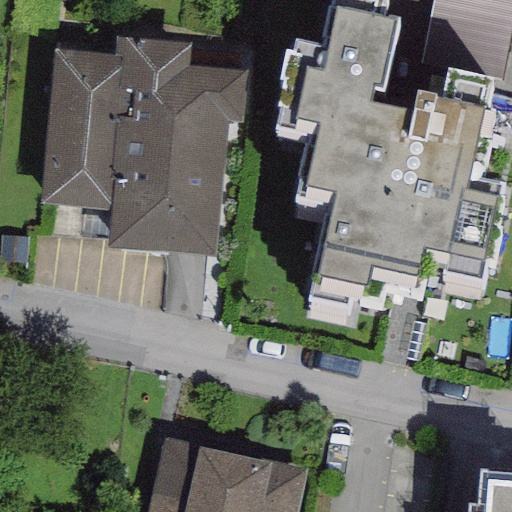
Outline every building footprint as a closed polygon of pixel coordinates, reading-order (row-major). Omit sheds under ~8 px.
[(386,9),(343,0),(332,0),(320,59),(292,53),(272,146),(307,153),(294,213),(329,221),(312,304),(380,318),(387,287),(418,294),(422,277),(444,281),(442,292),(479,300),(497,217),(467,210),(472,186),(480,187),(493,126),(485,124),(491,96),(448,87),(442,115),(417,110),(413,128),(369,119),(372,105),(383,107),(397,39),(380,35),(386,9)] [(511,0),(433,0),(418,73),(499,91),(511,28),(511,0)] [(113,63),(52,58),(39,210),(109,216),(106,253),(216,263),(227,131),(239,132),(244,78),(188,73),(190,51),(115,44),(113,63)] [(299,511),(308,475),(163,443),(147,511),(299,511)] [(511,511),(511,499),(488,498),(486,511),(511,511)]
